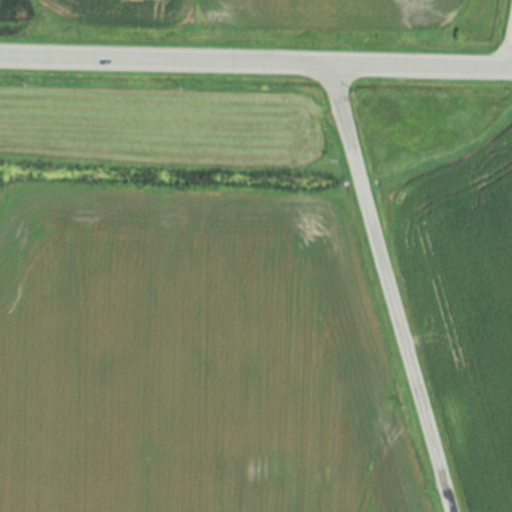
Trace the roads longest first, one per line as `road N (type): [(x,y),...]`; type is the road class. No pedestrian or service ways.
road 1 (primary): [(511,71),(0,58)]
road 2 (residential): [(453,511),(336,102),(333,67)]
